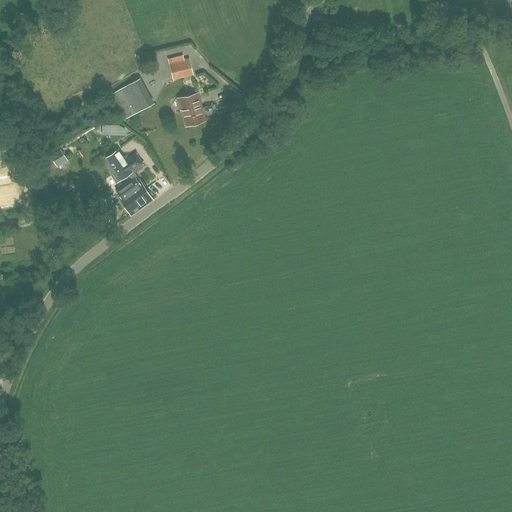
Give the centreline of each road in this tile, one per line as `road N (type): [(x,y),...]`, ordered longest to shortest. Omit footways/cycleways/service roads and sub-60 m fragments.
road 1 (tertiary): [(9,381),(70,272),(250,137),(309,20)]
road 2 (unclassified): [(477,37),(309,20)]
